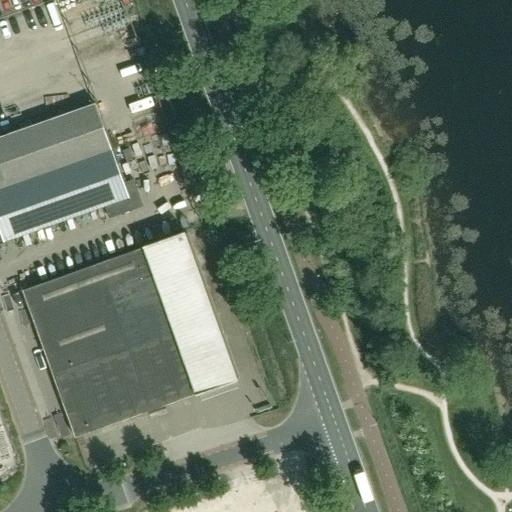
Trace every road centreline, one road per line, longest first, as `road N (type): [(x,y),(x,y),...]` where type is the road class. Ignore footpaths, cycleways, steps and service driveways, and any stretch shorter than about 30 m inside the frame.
road 1 (secondary): [(335,422),(185,0)]
road 2 (unclassified): [(60,511),(335,422)]
road 3 (unclassified): [(60,511),(0,344)]
